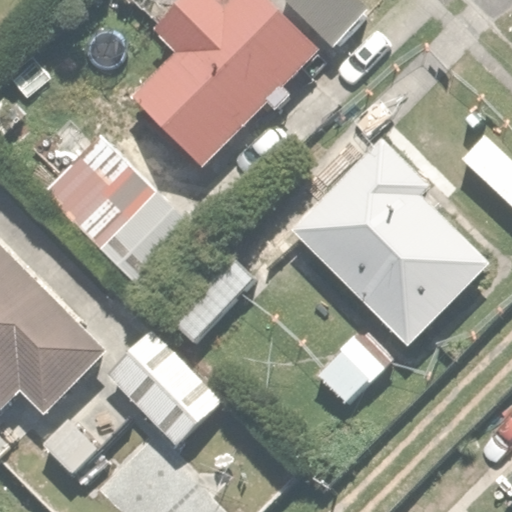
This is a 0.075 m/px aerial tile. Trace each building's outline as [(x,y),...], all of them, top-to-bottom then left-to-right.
[(172,40),(132,88),(211,165),(328,44),(281,0),(182,0),(157,26),(172,40)] [(394,128),(297,220),(410,340),(499,256),(425,178),(434,170),(394,128)] [(198,218),(165,185),(104,244),(138,278),(198,218)] [(104,341),(0,233),(0,399),(4,404),(27,381),(45,399),(104,341)] [(232,235),(160,299),(198,342),(270,278),(232,235)] [(229,389),(153,321),(107,373),(182,441),(229,389)] [(370,325),(319,374),(350,405),(400,357),(370,325)] [(69,414),(45,440),(93,485),(118,458),(69,414)]
